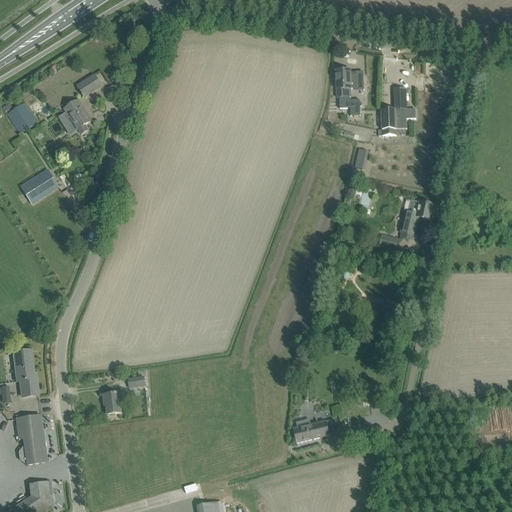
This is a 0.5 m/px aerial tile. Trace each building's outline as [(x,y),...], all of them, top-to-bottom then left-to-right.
[(350,71),(336,71),(337,99),(339,99),(339,110),(351,110),(351,115),(359,115),(359,101),(351,101),(350,90),(353,90),(353,87),(364,86),(363,72),(356,73),(356,76),(350,78),(350,71)] [(97,74),(103,85),(107,82),(101,72),(97,74)] [(101,87),(95,77),(78,87),(82,95),(81,95),(83,97),(83,96),(84,98),(101,87)] [(78,101),(65,110),(77,130),(78,130),(81,134),(87,130),(84,126),(91,122),(78,101)] [(34,126),(26,114),(21,106),(11,112),(24,133),(34,126)] [(404,120),(416,120),(416,110),(404,110),(404,120)] [(378,137),(396,137),(395,111),(382,111),(382,131),(378,132),(378,137)] [(355,169),(362,170),(366,152),(360,150),(355,169)] [(21,188),(32,205),(59,188),(48,171),(21,188)] [(434,206),(411,201),(406,200),(404,211),(409,212),(408,214),(405,213),(400,233),(402,233),(400,238),(411,240),(412,236),(414,236),(419,218),(431,221),(434,206)] [(400,241),(390,239),(382,237),(380,247),(397,251),(400,241)] [(20,383),(22,397),(38,395),(38,396),(36,380),(33,380),(32,374),(33,374),(30,351),(20,353),(13,354),(17,383),(20,383)] [(145,387),(144,378),(128,380),(129,389),(145,387)] [(107,416),(117,414),(121,414),(119,402),(121,401),(120,394),(113,395),(103,396),(104,403),(106,403),(107,416)] [(358,408),(343,408),(343,419),(358,419),(358,408)] [(26,466),(47,464),(41,416),(40,416),(41,417),(16,420),(19,440),(23,439),(26,466)] [(293,430),(294,434),(297,444),(329,436),(325,422),(316,425),(293,430)] [(46,511),(53,508),(50,483),(29,485),(30,497),(7,511),(46,511)] [(222,511),(220,503),(197,507),(198,511),(222,511)]
